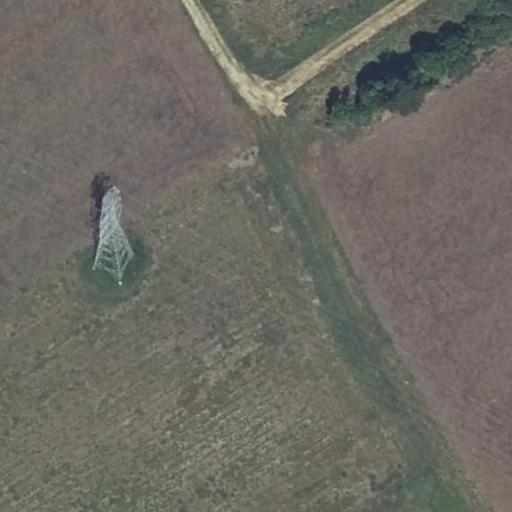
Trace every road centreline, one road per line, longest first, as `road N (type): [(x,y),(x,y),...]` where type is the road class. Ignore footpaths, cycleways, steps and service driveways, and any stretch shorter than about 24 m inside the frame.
road 1 (track): [(255,104),(312,241),(464,511)]
road 2 (track): [(255,104),(420,0)]
road 3 (track): [(188,0),(255,104)]
